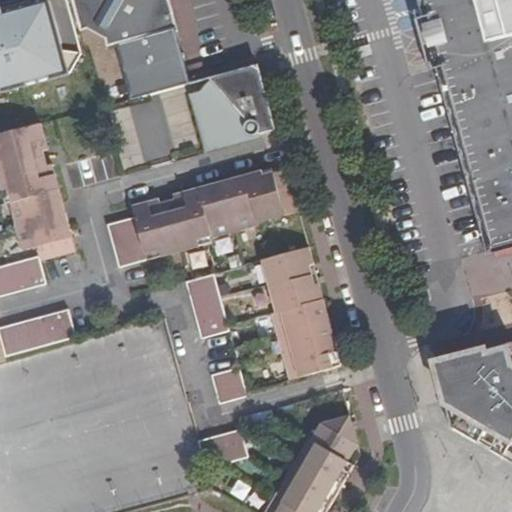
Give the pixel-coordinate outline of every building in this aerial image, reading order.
[(71,0),(80,30),(88,28),(105,38),(107,46),(115,44),(177,27),(169,0),(71,0)] [(511,0),(423,0),(430,25),(439,22),(444,40),(435,43),(491,250),(511,243),(511,0)] [(0,90),(69,71),(50,3),(4,15),(2,10),(0,10),(0,90)] [(439,22),(430,25),(428,25),(433,43),(435,43),(444,40),(439,22)] [(177,27),(115,44),(131,101),(190,83),(191,82),(196,81),(177,27)] [(191,82),(190,83),(193,93),(206,89),(212,83),(219,79),(224,77),(232,75),(239,75),(243,75),(249,78),(255,82),(257,84),(262,89),(264,95),(265,102),(265,106),(273,110),(260,63),(196,81),(191,82)] [(206,89),(193,93),(210,153),(279,134),(273,110),(265,106),(265,102),(264,95),(262,89),(257,84),(255,82),(249,78),(243,75),(239,75),(232,75),(224,77),(219,79),(212,83),(206,89)] [(140,130),(165,124),(158,99),(133,105),(140,130)] [(0,170),(36,161),(34,153),(49,150),(42,123),(0,134),(0,170)] [(36,161),(0,170),(0,190),(0,191),(7,189),(11,203),(60,190),(52,164),(38,168),(36,161)] [(272,173),(285,216),(300,212),(288,169),(272,173)] [(245,174),(258,223),(285,216),(272,173),(263,176),(261,170),(245,174)] [(222,181),(236,232),(259,226),(258,223),(245,174),(222,181)] [(198,187),(212,236),(212,239),(236,232),(222,181),(198,187)] [(174,200),(167,201),(180,253),(199,248),(198,240),(212,236),(198,187),(173,194),(174,200)] [(60,190),(11,203),(9,204),(16,227),(66,213),(60,190)] [(133,205),(136,217),(147,254),(159,251),(161,258),(180,253),(167,201),(159,204),(157,198),(133,205)] [(72,237),(66,213),(16,227),(22,250),(36,247),(72,237)] [(108,224),(120,268),(149,259),(147,254),(136,217),(108,224)] [(72,237),(36,247),(38,256),(40,262),(77,253),(72,237)] [(262,260),(268,286),(312,274),(310,266),(314,264),(310,247),(262,260)] [(40,262),(38,256),(0,266),(0,296),(46,284),(40,262)] [(202,339),(230,331),(214,273),(186,281),(202,339)] [(276,312),(276,314),(324,300),(320,283),(315,284),(312,274),(268,286),(276,312)] [(277,337),(330,322),(324,300),(276,314),(276,312),(271,314),(277,337)] [(76,338),(68,309),(0,327),(0,333),(6,356),(76,338)] [(282,357),(336,342),(330,322),(277,337),(282,357)] [(453,427),(511,461),(511,341),(434,362),(435,365),(448,413),(453,427)] [(289,380),(342,366),(336,342),(282,357),(289,380)] [(219,404),(247,396),(240,368),(212,375),(219,404)] [(306,439),(263,511),(327,511),(355,465),(349,461),(358,446),(349,415),(322,423),(311,442),(306,439)] [(199,441),(207,468),(248,457),(241,430),(199,441)]
